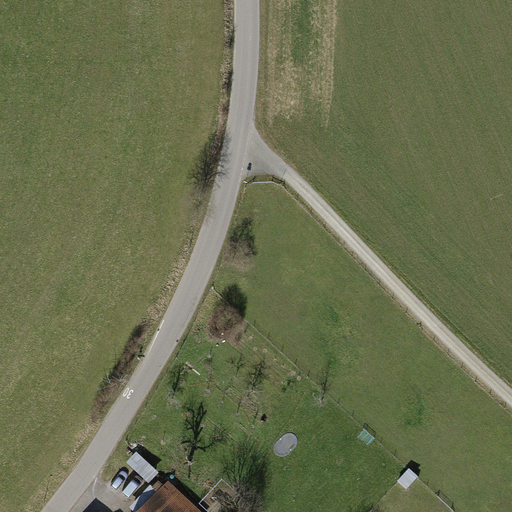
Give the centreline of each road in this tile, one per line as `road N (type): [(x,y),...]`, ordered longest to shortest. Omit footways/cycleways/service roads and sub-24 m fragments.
road 1 (tertiary): [(53,511),(143,385),(201,270),(244,101),(247,0)]
road 2 (track): [(511,398),(288,172),(235,151)]
